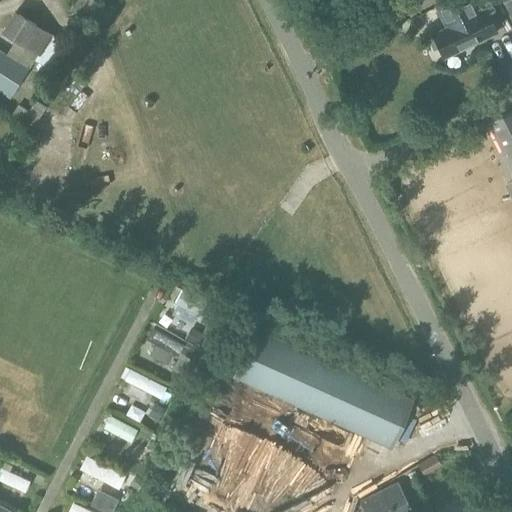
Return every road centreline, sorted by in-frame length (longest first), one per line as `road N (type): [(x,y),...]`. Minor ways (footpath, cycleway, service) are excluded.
road 1 (unclassified): [(266,0),(511,494)]
road 2 (unknown): [(352,172),(511,89)]
